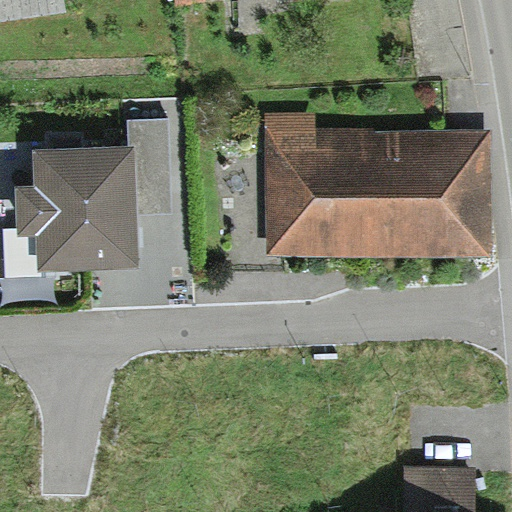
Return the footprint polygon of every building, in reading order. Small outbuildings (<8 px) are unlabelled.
[(0,0),(0,24),(68,15),(66,0),(284,0),(285,5),(319,0),(0,0)] [(317,114),(266,114),(264,255),(490,258),(492,131),(317,128),(317,114)] [(127,121),(128,146),(133,146),(136,216),(174,215),(171,120),(127,121)] [(128,146),(34,150),(36,186),(15,187),(17,241),(35,240),(36,274),(139,269),(136,216),(133,146),(128,146)] [(477,511),(479,467),(401,465),(399,511),(477,511)]
